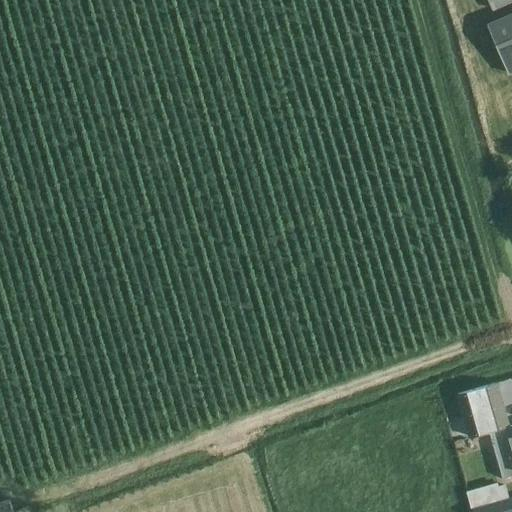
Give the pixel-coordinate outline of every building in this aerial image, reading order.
[(511,0),(489,0),(494,10),(511,2),(511,0)] [(511,12),(487,23),(508,75),(511,73),(511,12)] [(511,425),(508,427),(496,384),(457,395),(470,438),(489,432),(503,479),(511,475),(511,425)] [(511,511),(511,498),(473,510),(473,511),(511,511)] [(0,501),(0,511),(12,511),(9,499),(0,501)]
